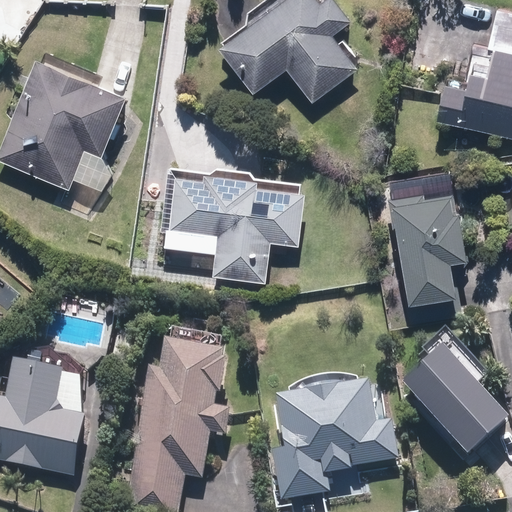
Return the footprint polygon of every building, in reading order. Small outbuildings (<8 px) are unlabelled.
[(250,22),(222,44),(256,91),(288,67),(316,105),(365,68),(338,31),(358,17),(344,0),(265,0),(253,10),(250,22)] [(511,11),(498,8),(489,43),(476,40),(466,77),(449,73),(437,119),(511,138),(511,11)] [(108,80),(110,74),(47,47),(0,154),(0,158),(74,191),(79,179),(97,186),(138,94),(108,80)] [(215,171),(176,166),(171,201),(179,202),(176,227),(220,232),(215,276),(271,283),(276,240),(307,244),(316,185),(257,177),(258,166),(217,161),(215,171)] [(413,301),(463,294),(458,260),(476,257),(467,190),(391,201),(394,226),(402,225),(413,301)] [(427,365),(408,383),(477,454),(511,419),(511,406),(488,382),(501,370),(454,322),(419,356),(427,365)] [(168,366),(157,365),(141,469),(136,468),(130,507),(164,511),(184,511),(190,476),(209,479),(215,435),(234,438),(238,408),(225,406),(234,347),(172,338),(168,366)] [(83,410),(88,376),(22,356),(9,398),(0,395),(0,460),(80,479),(93,413),(83,410)] [(382,404),(379,378),(283,391),(291,447),(277,449),(284,500),(335,493),(333,473),(405,464),(399,417),(393,418),(391,403),(382,404)]
